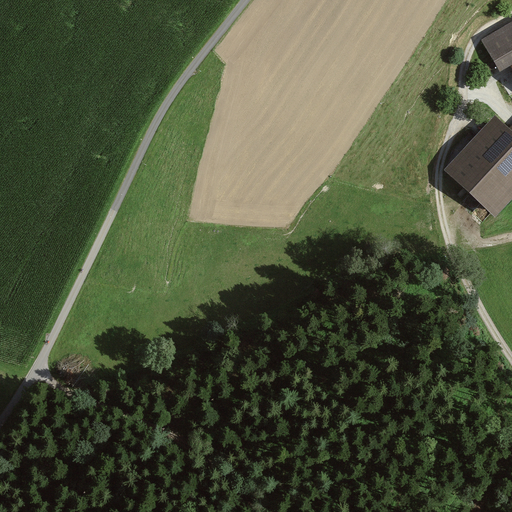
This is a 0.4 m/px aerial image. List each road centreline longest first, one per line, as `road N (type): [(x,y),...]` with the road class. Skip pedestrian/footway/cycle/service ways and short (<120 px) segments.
road 1 (unclassified): [(249,0),(175,95),(35,373),(0,421)]
road 2 (track): [(511,19),(475,44),(440,181),(458,265),(511,361)]
road 3 (track): [(35,373),(172,435),(215,465),(254,511)]
